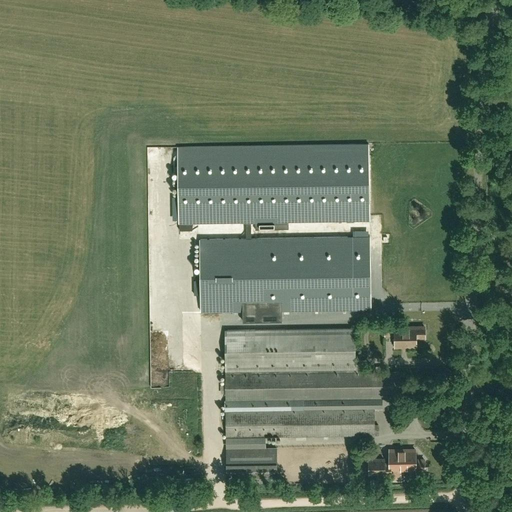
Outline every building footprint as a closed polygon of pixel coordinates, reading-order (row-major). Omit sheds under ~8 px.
[(368,144),(178,147),(179,223),(180,223),(192,223),(255,222),(255,230),(289,229),(289,222),(369,221),(368,144)] [(243,322),(282,321),(282,311),(371,309),(370,236),(200,239),(201,312),(243,311),(243,322)] [(395,335),(395,347),(416,346),(416,338),(425,338),(425,327),(395,327),(395,321),(386,321),(386,326),(386,335),(395,335)] [(382,409),(382,397),(403,397),(403,371),(355,372),(354,328),(224,330),(226,437),(378,435),(377,425),(374,425),(373,409),(382,409)] [(201,337),(204,346),(211,344),(208,335),(201,337)] [(276,448),(226,448),(227,480),(277,480),(276,448)] [(390,474),(389,470),(424,469),(424,459),(415,460),(415,450),(389,450),(389,463),(384,463),(383,459),(369,459),(369,474),(390,474)]
